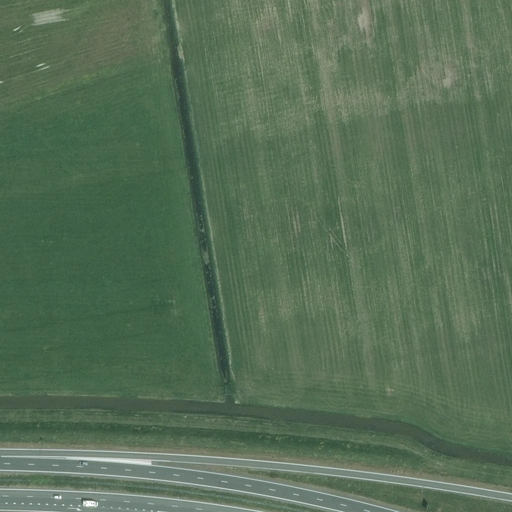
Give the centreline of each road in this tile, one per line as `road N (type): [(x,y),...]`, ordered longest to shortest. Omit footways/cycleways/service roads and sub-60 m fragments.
road 1 (trunk): [(511,498),(176,458),(1,463)]
road 2 (trunk): [(371,511),(207,478),(1,463)]
road 3 (trunk): [(0,495),(155,505)]
